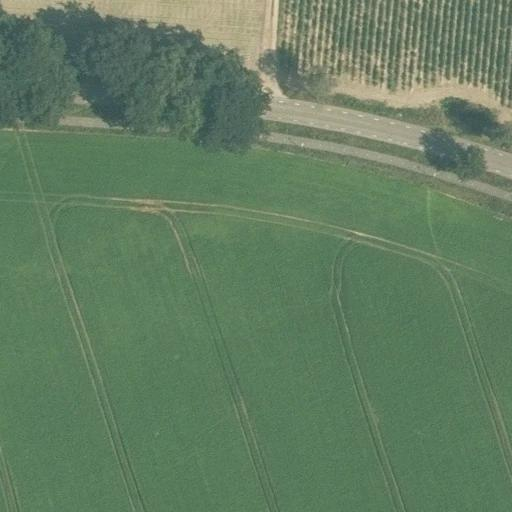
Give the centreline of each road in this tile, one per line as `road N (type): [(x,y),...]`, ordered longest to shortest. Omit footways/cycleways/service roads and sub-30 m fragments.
road 1 (tertiary): [(511,164),(442,139),(264,106),(0,88)]
road 2 (track): [(272,0),(261,137)]
